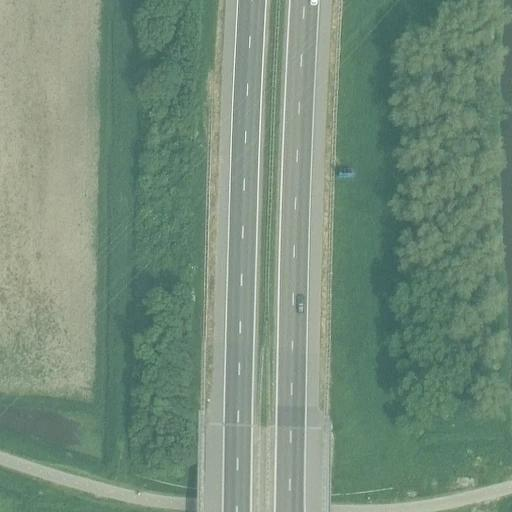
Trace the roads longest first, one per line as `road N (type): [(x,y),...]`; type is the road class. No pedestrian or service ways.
road 1 (motorway): [(253,0),(234,511)]
road 2 (motorway): [(289,511),(304,0)]
road 3 (unclassified): [(400,511),(177,506),(0,461)]
